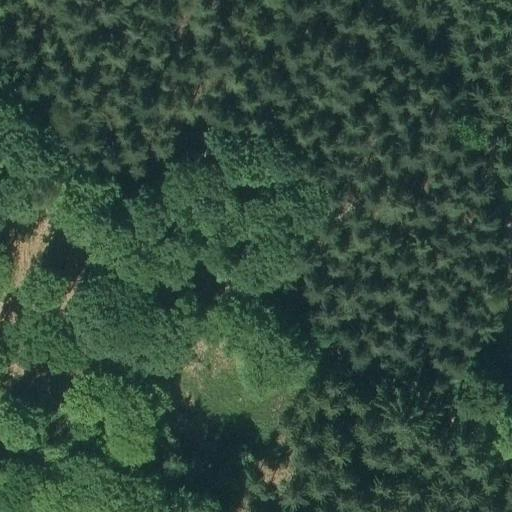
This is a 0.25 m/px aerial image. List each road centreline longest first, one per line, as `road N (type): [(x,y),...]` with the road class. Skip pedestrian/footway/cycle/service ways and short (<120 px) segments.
road 1 (track): [(0,86),(72,166),(228,297),(482,438)]
road 2 (track): [(443,0),(471,126),(511,242)]
road 3 (track): [(511,310),(482,438)]
